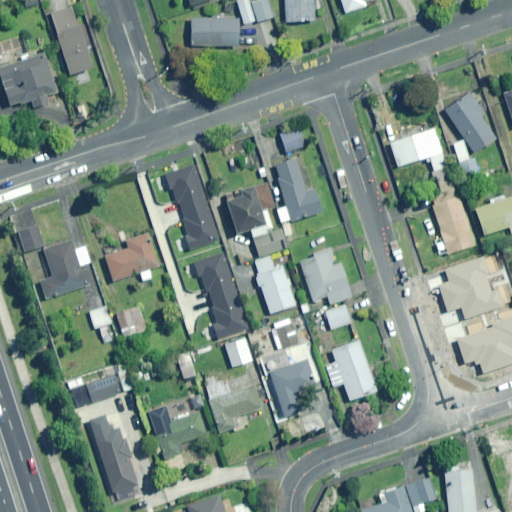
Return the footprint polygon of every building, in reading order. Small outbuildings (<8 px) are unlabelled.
[(254,22),(250,5),(248,0),(235,0),(242,25),(254,22)] [(315,21),(313,0),(283,0),(286,23),(315,21)] [(378,4),(376,0),(339,0),(344,13),(378,4)] [(254,22),(255,24),(272,19),(267,1),(250,5),(254,22)] [(77,26),(71,7),(50,14),(68,76),(94,69),(81,25),(77,26)] [(238,47),(238,20),(191,19),(190,46),(238,47)] [(55,94),(43,54),(0,66),(0,80),(8,108),(30,102),(32,109),(48,104),(46,97),(55,94)] [(511,90),(502,94),(511,124),(511,90)] [(499,135),(470,92),(446,108),(474,151),(499,135)] [(433,171),(447,166),(434,126),(390,140),(397,164),(428,154),(433,171)] [(305,147),(298,127),(279,134),(286,154),(305,147)] [(470,158),(465,140),(454,143),(466,181),(482,176),(475,156),(470,158)] [(303,184),(295,159),(273,166),(285,207),(275,210),(280,225),(322,212),(312,181),(303,184)] [(249,231),(251,238),(265,235),(264,231),(271,230),(266,210),(277,207),(270,182),(224,195),(235,235),(249,231)] [(476,244),(460,195),(433,203),(448,253),(476,244)] [(218,244),(202,197),(173,207),(171,202),(159,206),(176,259),(188,255),(183,239),(192,236),(197,251),(218,244)] [(511,197),(475,210),(483,236),(508,228),(511,235),(511,234),(511,197)] [(287,248),(280,230),(269,233),(271,239),(253,245),(258,259),(287,248)] [(157,267),(147,234),(123,242),(125,249),(104,255),(112,282),(139,274),(141,282),(151,279),(148,270),(157,267)] [(73,251),(71,243),(43,250),(51,278),(40,282),(45,300),(84,289),(78,267),(89,264),(85,247),(73,251)] [(251,261),(248,251),(238,255),(241,265),(251,261)] [(333,266),(328,251),(299,261),(312,302),(326,297),(328,305),(352,298),(342,264),(333,266)] [(273,270),(269,257),(254,263),(258,274),(255,275),(269,315),(296,306),(282,266),(273,270)] [(212,292),(203,269),(182,277),(191,300),(212,292)] [(511,343),(492,284),(466,292),(485,352),(511,343)] [(351,324),(345,306),(324,312),(331,331),(351,324)] [(145,333),(138,307),(115,313),(122,339),(145,333)] [(113,335),(105,308),(89,312),(94,330),(99,328),(102,338),(113,335)] [(298,342),(290,319),(248,334),(253,347),(273,339),(277,350),(298,342)] [(251,362),(243,339),(224,346),(231,369),(251,362)] [(376,393),(359,342),(331,351),(335,363),(325,367),(332,388),(343,384),(349,402),(376,393)] [(187,352),(175,356),(183,380),(195,376),(187,352)] [(311,388),(303,362),(269,373),(284,418),(300,413),(294,393),(311,388)] [(119,397),(114,377),(85,385),(91,405),(119,397)] [(205,387),(209,399),(208,400),(219,435),(235,429),(231,419),(262,409),(254,385),(238,390),(236,384),(228,387),(226,380),(205,387)] [(170,423),(165,408),(147,413),(163,461),(180,456),(176,446),(206,436),(198,414),(170,423)] [(127,439),(123,440),(120,429),(110,432),(106,416),(89,421),(108,484),(134,476),(128,458),(132,457),(127,439)] [(476,511),(472,470),(444,473),(447,511),(476,511)] [(435,500),(428,479),(379,495),(382,505),(360,511),(423,511),(421,504),(435,500)] [(195,501),(191,486),(175,491),(179,506),(195,501)] [(164,491),(150,494),(153,507),(167,503),(164,491)]
